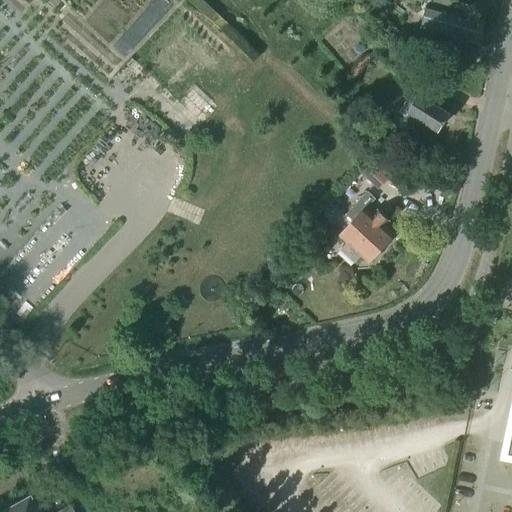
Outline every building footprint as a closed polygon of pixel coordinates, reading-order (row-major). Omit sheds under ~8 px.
[(376,8),(383,0),(367,0),(376,8)] [(429,4),(422,27),(429,29),(428,35),(443,39),(445,33),(449,35),(451,35),(450,40),(460,43),(461,38),(479,43),(486,21),(470,17),(473,7),(449,0),(434,0),(433,6),(429,4)] [(414,77),(421,66),(390,46),(383,57),(414,77)] [(408,98),(399,112),(407,117),(403,123),(413,129),(416,131),(423,120),(439,130),(450,113),(427,99),(428,98),(430,95),(422,90),(411,84),(404,96),(408,98)] [(379,188),(388,178),(367,159),(358,169),(379,188)] [(374,216),(367,209),(376,199),(368,191),(347,214),(354,222),(341,236),(349,242),(341,250),(355,263),(362,255),(370,262),(394,235),(384,225),(388,221),(378,211),(374,216)] [(37,511),(29,498),(1,511),(37,511)]
